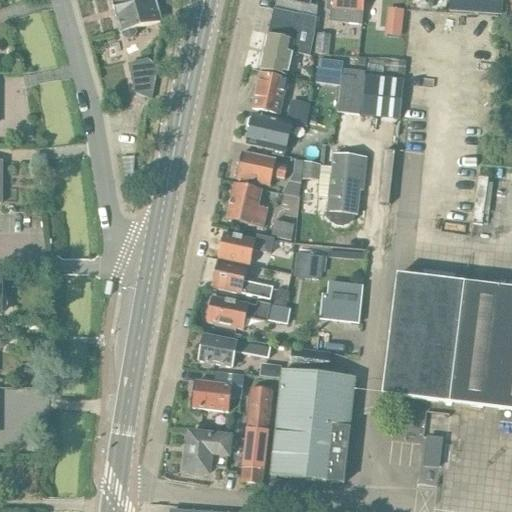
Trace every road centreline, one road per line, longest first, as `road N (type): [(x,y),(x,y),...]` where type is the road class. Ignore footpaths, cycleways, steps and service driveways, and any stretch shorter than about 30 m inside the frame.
road 1 (residential): [(145,491),(245,0)]
road 2 (residential): [(61,0),(113,240),(124,261),(149,271)]
road 3 (secondary): [(149,271),(203,0)]
road 4 (secondary): [(114,488),(149,271)]
road 5 (residential): [(145,491),(340,507)]
